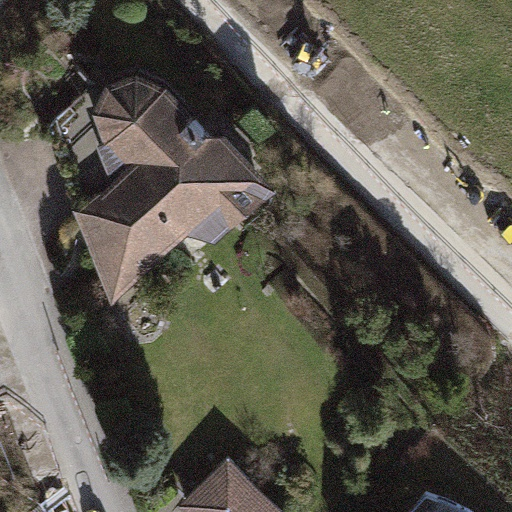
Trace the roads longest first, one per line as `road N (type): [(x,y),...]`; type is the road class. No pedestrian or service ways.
road 1 (residential): [(223,0),(511,302)]
road 2 (residential): [(40,357),(107,511)]
